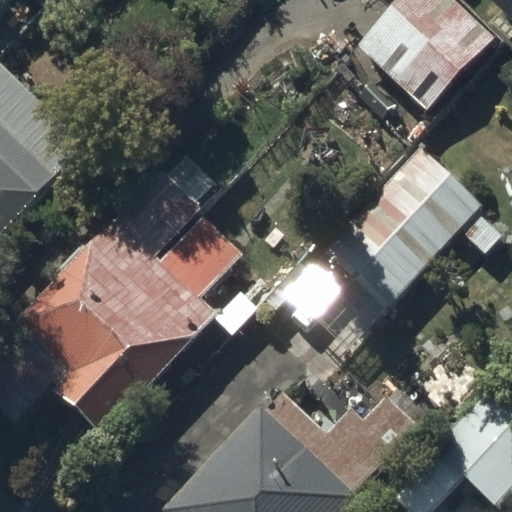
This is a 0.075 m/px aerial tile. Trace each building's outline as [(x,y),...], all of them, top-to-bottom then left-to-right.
[(71,0),(27,0),(52,22),(71,0)] [(497,55),(439,0),(416,0),(361,58),(431,125),(497,55)] [(511,5),(501,17),(511,28),(511,5)] [(0,231),(81,146),(2,72),(0,73),(0,231)] [(511,245),(423,162),(286,308),(350,368),(463,248),(487,271),(511,245)] [(249,273),(164,192),(16,343),(41,367),(19,390),(54,424),(78,400),(116,438),(220,331),(208,319),(249,273)] [(510,511),(511,511),(511,415),(499,403),(441,465),(490,511),(510,511)] [(358,511),(267,428),(188,511),(358,511)]
